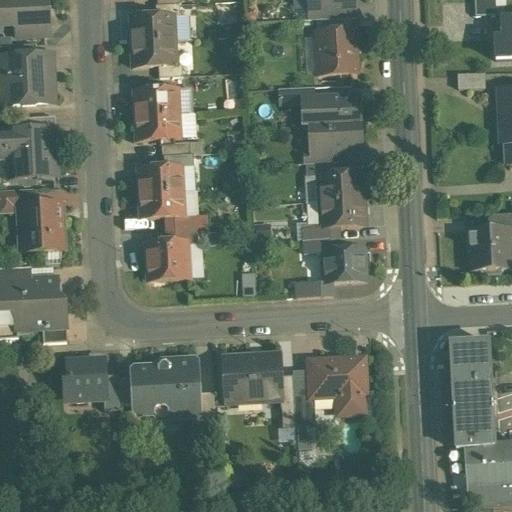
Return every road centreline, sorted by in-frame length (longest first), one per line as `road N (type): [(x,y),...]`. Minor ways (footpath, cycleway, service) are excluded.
road 1 (residential): [(412,314),(108,333),(88,0)]
road 2 (residential): [(398,0),(412,314)]
road 3 (residential): [(412,314),(424,511)]
